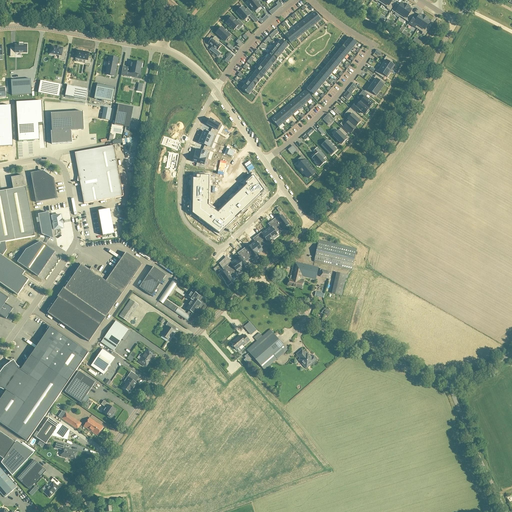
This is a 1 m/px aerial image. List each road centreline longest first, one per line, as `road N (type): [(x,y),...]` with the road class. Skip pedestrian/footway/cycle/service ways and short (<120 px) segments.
road 1 (tertiary): [(58,511),(176,356),(257,275)]
road 2 (unclassified): [(0,354),(76,240),(58,163),(0,165)]
road 3 (tertiary): [(309,224),(393,135),(455,21)]
road 4 (residential): [(311,0),(372,46),(310,124),(263,161)]
road 5 (unclassified): [(448,380),(334,338),(257,275)]
road 6 (unknown): [(73,247),(129,253),(142,271),(106,322),(56,289)]
road 7 (residential): [(216,89),(190,137),(179,200),(192,229),(221,250)]
road 8 (tertiary): [(0,28),(161,49)]
road 9 (unclassified): [(505,511),(448,380)]
